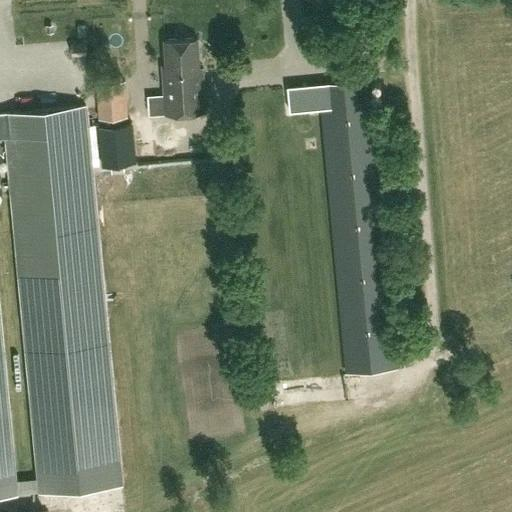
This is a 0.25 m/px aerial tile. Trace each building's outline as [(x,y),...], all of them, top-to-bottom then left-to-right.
[(200,80),(198,37),(164,38),(166,69),(162,70),(164,113),(205,111),(203,80),(200,80)] [(319,83),(288,86),(290,110),(322,107),(347,372),(396,367),(369,79),(319,83)] [(99,118),(128,116),(126,80),(96,82),(99,118)] [(40,491),(121,483),(86,105),(0,112),(0,494),(16,493),(0,316),(0,136),(7,135),(40,491)] [(131,123),(101,126),(105,165),(135,162),(131,123)] [(282,385),(286,401),(313,394),(308,378),(282,385)] [(45,511),(45,501),(3,503),(3,511),(45,511)]
